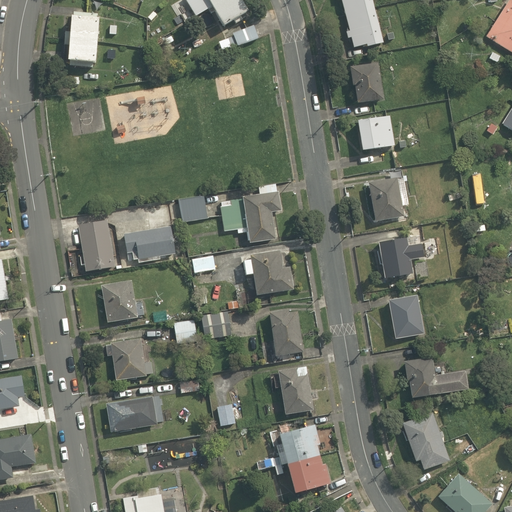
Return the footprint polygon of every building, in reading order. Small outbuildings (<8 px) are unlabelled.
[(248,13),(239,0),(203,0),(205,3),(203,5),(209,15),(211,13),(221,29),(248,13)] [(383,44),(371,0),(336,0),(337,1),(339,0),(348,31),(345,32),(347,38),(350,37),(353,48),(365,45),(366,49),(383,44)] [(511,0),(508,0),(486,38),(511,54),(511,0)] [(95,64),(98,20),(96,19),(96,15),(86,14),(85,18),(71,17),(70,32),(65,31),(62,62),(95,64)] [(117,27),(109,26),(109,35),(117,35),(117,27)] [(227,36),(231,49),(258,39),(253,26),(227,36)] [(385,34),(387,41),(394,40),(392,32),(385,34)] [(106,59),(115,60),(116,51),(107,50),(106,59)] [(489,59),(496,63),(500,56),(493,52),(489,59)] [(353,86),(356,104),(382,100),(376,65),(349,69),(352,86),(353,86)] [(511,131),(511,108),(502,125),(511,131)] [(357,122),(362,151),(394,146),(389,117),(357,122)] [(486,132),(492,136),(496,129),(490,125),(491,124),(487,121),(485,124),(489,127),(486,132)] [(398,141),(399,149),(407,148),(405,139),(398,141)] [(474,173),(465,174),(467,196),(477,195),(474,173)] [(368,184),(375,222),(404,217),(397,179),(368,184)] [(248,232),(250,244),(276,240),(272,213),(280,211),(275,184),(258,187),(260,196),(221,203),(222,207),(220,207),(224,232),(237,230),(238,234),(248,232)] [(179,200),(183,223),(208,219),(204,196),(179,200)] [(150,228),(170,225),(166,204),(146,207),(150,228)] [(85,272),(115,267),(107,221),(77,225),(85,272)] [(170,227),(123,234),(126,254),(131,253),(132,260),(137,260),(138,264),(160,260),(159,256),(174,253),(170,227)] [(377,244),(383,279),(412,274),(410,258),(413,258),(411,251),(408,252),(406,239),(377,244)] [(251,275),(255,296),(293,289),(289,267),(282,268),(279,250),(249,256),(250,260),(242,262),(244,276),(251,275)] [(191,257),(193,272),(215,269),(213,254),(191,257)] [(131,281),(108,285),(101,286),(108,323),(137,318),(137,317),(144,315),(142,304),(135,305),(131,281)] [(207,303),(205,290),(197,291),(198,304),(207,303)] [(388,301),(395,340),(424,334),(417,296),(388,301)] [(226,309),(239,307),(238,300),(225,303),(226,309)] [(224,310),(201,315),(206,339),(229,334),(224,310)] [(268,314),(275,357),(303,352),(296,312),(290,313),(289,310),(268,314)] [(0,321),(0,362),(18,359),(11,319),(0,321)] [(173,324),(176,345),(197,342),(194,321),(173,324)] [(110,344),(116,381),(146,377),(146,376),(152,375),(151,363),(144,364),(140,340),(110,344)] [(408,381),(411,399),(437,395),(431,359),(404,363),(407,381),(408,381)] [(306,366),(277,370),(283,415),(312,411),(306,366)] [(19,374),(0,377),(0,406),(15,404),(13,394),(23,392),(19,374)] [(200,377),(179,382),(182,393),(202,389),(200,377)] [(150,397),(107,405),(112,434),(155,426),(150,397)] [(230,403),(212,407),(217,426),(235,422),(230,403)] [(412,461),(415,460),(419,471),(449,460),(442,444),(430,411),(398,423),(412,461)] [(272,433),(278,453),(260,459),(263,468),(273,465),(276,475),(284,472),(290,493),(325,483),(317,456),(336,450),(326,417),(303,424),(272,433)] [(34,461),(30,433),(0,437),(0,476),(11,475),(10,464),(34,461)] [(164,473),(159,445),(142,455),(145,476),(164,473)] [(456,474),(435,496),(451,511),(482,511),(489,505),(456,474)] [(159,511),(156,489),(120,495),(122,511),(159,511)] [(35,511),(32,491),(0,497),(0,511),(35,511)]
